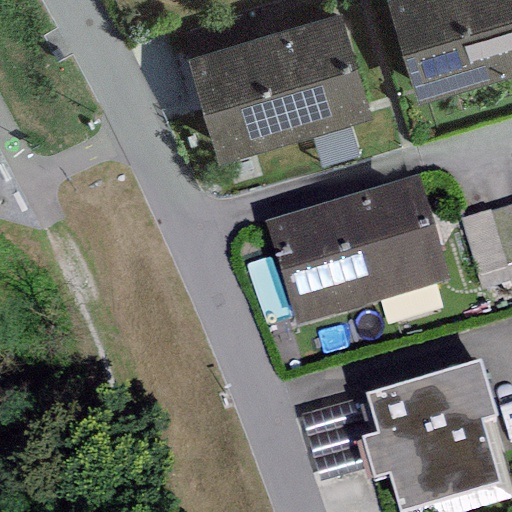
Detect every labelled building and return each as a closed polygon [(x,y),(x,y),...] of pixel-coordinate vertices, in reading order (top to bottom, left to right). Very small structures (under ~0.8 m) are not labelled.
[(511,0),(388,0),(418,95),(511,66),(511,0)] [(341,6),(188,51),(219,154),(372,109),(341,6)] [(416,180),(263,227),(295,332),(449,285),(416,180)] [(511,218),(472,229),(488,289),(511,282),(511,218)] [(480,372),(365,404),(377,447),(363,451),(374,489),(388,485),(395,511),(433,511),(497,495),(479,431),(495,427),(480,372)]
